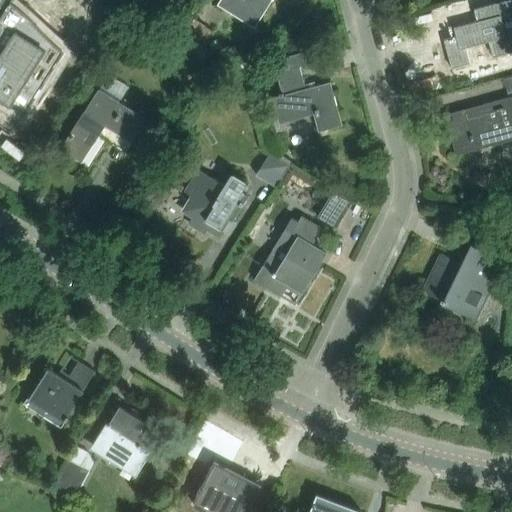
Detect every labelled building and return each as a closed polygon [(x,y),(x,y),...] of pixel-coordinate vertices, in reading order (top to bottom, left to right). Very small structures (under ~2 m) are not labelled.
[(254,29),(271,0),(220,0),(216,7),(254,29)] [(456,38),(443,41),(451,70),(470,65),(466,48),(488,42),(492,59),(511,53),(511,0),(470,0),(476,22),(453,28),(456,38)] [(6,12),(0,21),(0,101),(25,117),(42,90),(27,81),(44,54),(25,41),(32,29),(6,12)] [(211,33),(192,21),(182,36),(202,48),(211,33)] [(305,90),(299,68),(313,64),(309,52),(286,58),(289,70),(276,74),(282,94),(278,95),(279,98),(272,99),(279,124),(313,114),(318,132),(342,126),(330,83),(305,90)] [(213,74),(193,63),(185,75),(205,87),(213,74)] [(125,155),(146,121),(98,91),(61,150),(83,164),(99,138),(125,155)] [(511,142),(511,98),(445,117),(456,158),(511,142)] [(286,164),(271,154),(257,176),(272,186),(286,164)] [(217,238),(229,220),(232,222),(248,197),(242,193),(247,185),(232,175),(224,187),(200,172),(186,194),(193,199),(184,212),(194,218),(190,225),(205,234),(206,231),(217,238)] [(296,180),(288,195),(305,204),(313,189),(296,180)] [(333,192),(318,217),(336,228),(351,203),(333,192)] [(270,256),(254,282),(295,306),(326,255),(311,245),(320,229),(300,217),(290,235),(297,239),(282,263),(270,256)] [(468,318),(490,274),(496,277),(504,262),(466,244),(456,265),(437,256),(418,294),(468,318)] [(49,369),(26,404),(60,425),(96,371),(80,361),(67,382),(58,376),(59,374),(50,368),(49,369)] [(143,445),(154,427),(120,406),(106,428),(109,430),(97,448),(137,473),(152,450),(143,445)] [(89,472),(69,461),(54,487),(74,498),(89,472)] [(186,494),(176,511),(179,511),(180,511),(181,511),(247,511),(261,486),(244,477),(214,461),(200,487),(194,499),(186,494)] [(361,511),(362,511),(315,495),(309,511),(361,511)]
